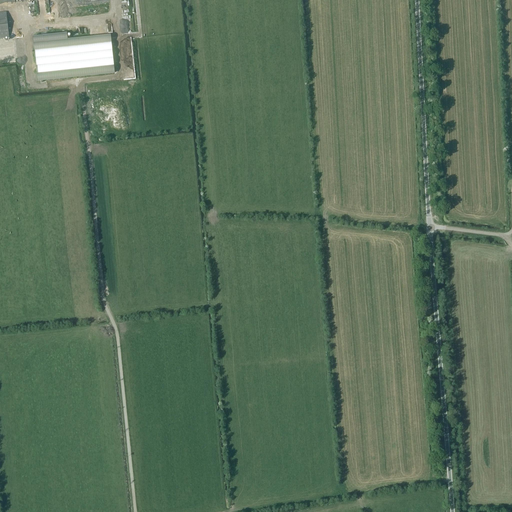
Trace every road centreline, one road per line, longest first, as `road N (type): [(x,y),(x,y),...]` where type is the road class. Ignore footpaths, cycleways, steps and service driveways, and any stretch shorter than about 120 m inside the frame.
road 1 (track): [(114,14),(118,73),(81,83),(134,511)]
road 2 (unclassified): [(451,511),(417,0)]
